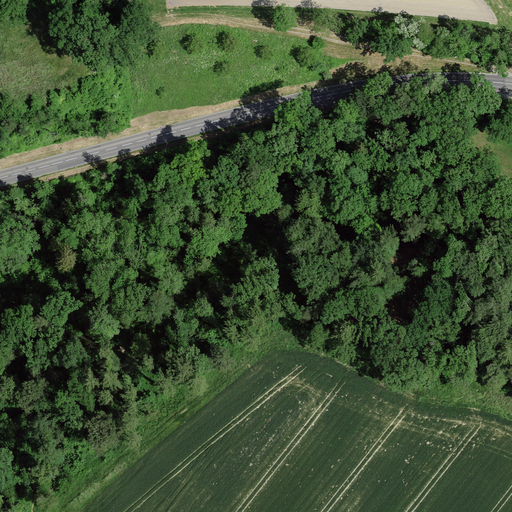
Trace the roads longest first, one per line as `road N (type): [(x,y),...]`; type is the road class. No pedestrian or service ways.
road 1 (tertiary): [(511,82),(436,80),(287,102),(0,177)]
road 2 (track): [(511,78),(488,66),(300,32),(159,19)]
